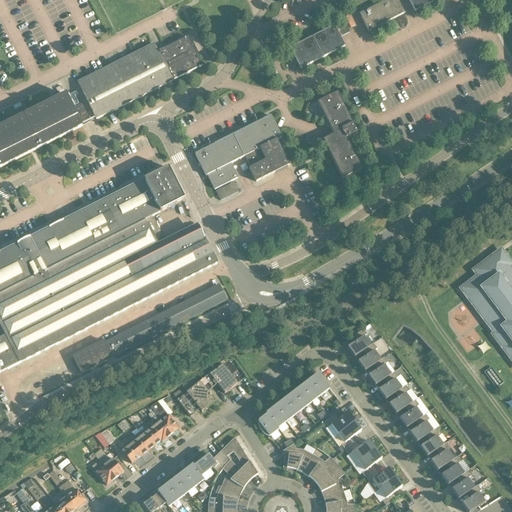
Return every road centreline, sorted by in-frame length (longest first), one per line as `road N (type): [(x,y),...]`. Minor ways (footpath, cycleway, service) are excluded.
road 1 (residential): [(236,414),(320,351),(442,511)]
road 2 (track): [(511,427),(430,316),(413,278),(511,201)]
road 3 (residential): [(106,511),(236,414)]
